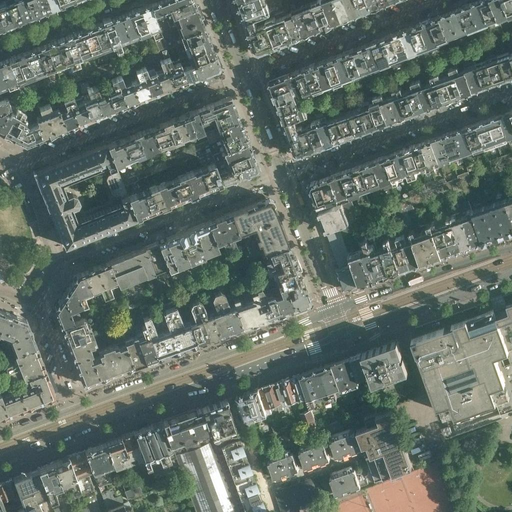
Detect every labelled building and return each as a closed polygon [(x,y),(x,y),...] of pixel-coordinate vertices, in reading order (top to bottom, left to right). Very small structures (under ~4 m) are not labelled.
[(23,20),(15,0),(8,0),(5,1),(14,24),(23,20)] [(32,16),(25,0),(15,0),(23,20),(32,16)] [(41,13),(36,0),(25,0),(32,16),(41,13)] [(51,9),(47,0),(36,0),(41,13),(51,9)] [(60,5),(57,0),(47,0),(51,9),(60,5)] [(168,6),(183,0),(156,0),(150,3),(154,13),(168,7),(168,6)] [(157,22),(165,19),(175,15),(196,6),(193,0),(183,0),(168,6),(168,7),(154,13),(157,22)] [(264,3),(262,0),(244,0),(238,3),(241,12),(264,3)] [(332,24),(322,0),(321,0),(313,4),(322,28),(332,24)] [(342,20),(333,0),(322,0),(332,24),(342,20)] [(352,16),(345,0),(333,0),(342,20),(352,16)] [(362,13),(356,0),(345,0),(352,16),(362,13)] [(372,9),(368,0),(356,0),(362,13),(372,9)] [(381,5),(379,0),(368,0),(372,9),(381,5)] [(486,21),(477,0),(469,3),(477,25),(486,21)] [(496,17),(489,0),(477,0),(486,21),(496,17)] [(506,13),(501,0),(489,0),(496,17),(506,13)] [(511,0),(501,0),(506,13),(507,15),(511,13),(511,0)] [(14,24),(5,1),(0,3),(0,16),(4,27),(14,24)] [(164,39),(161,31),(157,22),(154,13),(150,3),(140,7),(149,29),(157,50),(167,46),(164,39)] [(268,12),(264,3),(241,12),(245,21),(254,18),(268,12)] [(477,25),(469,3),(459,7),(467,28),(477,25)] [(322,28),(313,4),(303,8),(312,32),(322,28)] [(200,15),(196,6),(175,15),(178,24),(200,15)] [(149,29),(140,7),(130,10),(139,32),(149,29)] [(467,28),(459,7),(449,11),(457,32),(467,28)] [(312,32),(303,8),(293,11),(302,36),(312,32)] [(139,32),(130,10),(121,14),(129,36),(139,32)] [(302,36),(293,11),(289,13),(290,16),(286,17),(295,39),(302,36)] [(457,32),(449,11),(438,15),(447,36),(457,32)] [(129,36),(121,14),(111,18),(119,40),(129,36)] [(203,24),(200,15),(178,24),(182,32),(203,24)] [(447,36),(438,15),(429,19),(437,40),(447,36)] [(295,39),(286,17),(286,16),(277,19),(285,42),(295,39)] [(119,40),(111,18),(103,21),(112,44),(116,43),(118,49),(122,47),(119,40)] [(276,46),(267,23),(258,27),(254,18),(245,21),(256,51),(260,52),(276,46)] [(168,28),(165,19),(157,22),(161,31),(168,28)] [(285,42),(277,19),(267,23),(276,46),(285,42)] [(437,40),(429,19),(419,22),(428,46),(438,42),(437,40)] [(112,44),(103,21),(92,25),(101,48),(112,44)] [(428,46),(419,22),(410,26),(419,49),(428,46)] [(175,47),(186,43),(207,35),(203,24),(182,32),(164,39),(167,46),(170,45),(174,43),(175,47)] [(101,48),(92,25),(82,29),(91,52),(101,48)] [(419,49),(410,26),(400,30),(409,53),(419,49)] [(91,52),(82,29),(72,33),(81,56),(91,52)] [(409,53),(400,30),(391,33),(400,57),(409,53)] [(81,56),(72,33),(64,36),(76,65),(80,64),(78,58),(81,56)] [(400,57),(391,33),(381,37),(390,60),(400,57)] [(211,45),(207,35),(186,43),(190,53),(211,45)] [(76,65),(64,36),(56,39),(66,63),(70,61),(72,67),(76,65)] [(390,60),(381,37),(372,41),(381,64),(390,60)] [(66,63),(56,39),(46,43),(56,66),(66,63)] [(381,64),(372,41),(362,44),(371,68),(381,64)] [(56,66),(46,43),(36,47),(45,71),(56,66)] [(371,68),(362,44),(353,48),(362,72),(371,68)] [(470,52),(482,47),(481,44),(469,48),(470,52)] [(183,67),(192,63),(215,55),(211,45),(190,53),(179,58),(181,64),(183,67)] [(45,71),(36,47),(26,51),(35,75),(45,71)] [(364,78),(362,72),(353,48),(343,52),(352,75),(353,77),(356,76),(358,80),(364,78)] [(453,54),(451,48),(442,52),(444,58),(453,54)] [(147,54),(145,49),(136,52),(138,58),(144,55),(147,54)] [(35,75),(26,51),(16,55),(26,78),(35,75)] [(138,58),(136,52),(126,56),(127,60),(128,62),(138,58)] [(352,75),(343,52),(334,56),(343,79),(352,75)] [(444,58),(442,52),(432,56),(434,61),(444,58)] [(511,77),(511,59),(510,54),(498,58),(506,79),(511,77)] [(26,78),(16,55),(8,58),(16,80),(20,88),(24,86),(22,80),(26,78)] [(219,66),(215,55),(192,63),(197,76),(218,68),(219,66)] [(434,61),(432,56),(432,55),(422,58),(425,65),(434,61)] [(343,79),(334,56),(324,59),(333,83),(343,79)] [(16,80),(8,58),(0,60),(0,64),(7,83),(16,80)] [(187,80),(183,67),(181,64),(174,67),(170,58),(165,60),(175,85),(187,80)] [(506,79),(498,58),(487,62),(495,83),(506,79)] [(333,83),(324,59),(315,63),(324,87),(333,83)] [(175,85),(165,60),(160,62),(164,71),(157,74),(163,90),(175,85)] [(495,83),(487,62),(476,67),(483,87),(495,83)] [(109,67),(107,63),(97,67),(99,71),(103,70),(109,67)] [(197,76),(192,63),(183,67),(187,80),(197,76)] [(324,87),(315,63),(305,67),(314,90),(324,87)] [(472,91),(465,70),(460,72),(458,65),(453,67),(463,95),(472,91)] [(163,90),(157,74),(149,77),(146,67),(141,69),(151,95),(163,90)] [(314,90),(305,67),(295,70),(301,84),(300,85),(304,95),(314,90)] [(463,95),(453,67),(448,69),(451,76),(446,77),(454,98),(463,95)] [(483,87),(476,67),(465,70),(472,91),(483,87)] [(151,95),(141,69),(136,71),(139,78),(131,81),(132,84),(139,99),(151,95)] [(301,84),(295,70),(285,74),(290,86),(291,86),(292,87),(300,85),(301,84)] [(73,82),(70,73),(60,77),(63,86),(71,83),(73,82)] [(454,98),(446,77),(442,79),(439,73),(434,74),(444,102),(454,98)] [(290,86),(285,74),(270,80),(269,83),(273,93),(290,86)] [(444,102),(434,74),(430,76),(432,83),(427,85),(435,105),(444,102)] [(139,99),(132,84),(125,86),(121,77),(116,79),(127,104),(139,99)] [(127,104),(116,79),(111,80),(115,90),(108,93),(114,109),(127,104)] [(435,105),(427,85),(423,86),(420,80),(415,81),(425,109),(435,105)] [(425,109),(415,81),(411,83),(413,90),(409,91),(416,112),(425,109)] [(114,109),(108,93),(101,96),(97,86),(92,88),(102,114),(114,109)] [(295,95),(292,87),(291,86),(290,86),(273,93),(276,103),(295,95)] [(416,112),(409,91),(404,93),(402,87),(397,88),(407,115),(416,112)] [(102,114),(92,88),(87,90),(89,94),(81,96),(84,103),(90,119),(102,114)] [(407,115),(397,88),(392,90),(395,97),(390,99),(397,119),(407,115)] [(53,95),(51,90),(40,95),(42,100),(53,95)] [(397,119),(390,99),(385,100),(383,94),(378,95),(388,122),(397,119)] [(42,100),(40,95),(30,99),(32,104),(42,100)] [(90,119),(84,103),(77,106),(73,95),(68,97),(78,123),(90,119)] [(299,106),(295,95),(276,103),(281,113),(299,106)] [(388,122),(378,95),(373,97),(376,104),(371,106),(378,126),(388,122)] [(9,107),(7,102),(11,100),(9,96),(2,98),(0,99),(0,110),(5,109),(9,107)] [(239,119),(231,98),(232,98),(228,96),(228,97),(196,109),(204,130),(204,132),(218,127),(239,119)] [(78,123),(68,97),(63,99),(67,110),(60,112),(66,128),(78,123)] [(323,107),(319,98),(312,101),(316,110),(323,107)] [(66,128),(60,112),(59,110),(50,114),(50,111),(52,111),(52,110),(50,104),(44,107),(55,133),(66,128)] [(305,116),(305,114),(301,105),(299,106),(281,113),(285,124),(294,120),(305,116)] [(378,126),(371,106),(360,110),(368,129),(378,126)] [(0,131),(8,135),(21,111),(14,107),(9,115),(6,113),(4,113),(5,116),(0,125),(0,131)] [(55,133),(44,107),(39,109),(41,114),(42,114),(44,114),(45,116),(36,119),(37,122),(43,137),(55,133)] [(204,130),(196,109),(182,115),(189,136),(204,130)] [(368,129),(360,110),(350,114),(357,133),(368,129)] [(511,133),(511,115),(510,110),(499,114),(506,134),(507,135),(511,133)] [(18,141),(26,127),(27,124),(24,123),(25,121),(20,119),(21,117),(23,118),(25,113),(21,111),(8,135),(18,141)] [(357,133),(350,114),(339,118),(346,137),(357,133)] [(506,134),(499,114),(488,118),(495,138),(506,134)] [(189,136),(182,115),(167,121),(175,141),(189,136)] [(346,137),(339,118),(328,122),(335,141),(346,137)] [(495,138),(488,118),(476,122),(484,143),(495,138)] [(244,130),(239,119),(218,127),(222,138),(244,130)] [(335,141),(328,122),(328,121),(322,123),(321,119),(317,120),(326,145),(335,141)] [(306,152),(297,128),(294,120),(285,124),(296,153),(299,155),(306,152)] [(326,145),(317,120),(308,124),(309,128),(316,148),(326,145)] [(175,141),(167,121),(152,127),(160,147),(175,141)] [(43,137),(37,122),(26,127),(18,141),(26,145),(43,137)] [(484,143),(476,122),(465,126),(472,147),(484,143)] [(316,148),(309,128),(303,130),(302,126),(297,128),(306,152),(316,148)] [(472,147),(465,126),(454,130),(461,151),(472,147)] [(160,147),(152,127),(137,132),(145,153),(160,147)] [(226,149),(248,141),(244,130),(222,138),(208,143),(209,146),(210,150),(212,154),(221,151),(218,143),(223,141),(226,149)] [(461,151),(454,130),(442,134),(450,155),(461,151)] [(145,153),(137,132),(122,138),(130,159),(145,153)] [(450,155),(442,134),(431,138),(438,159),(450,155)] [(130,159),(122,138),(107,144),(116,165),(130,159)] [(438,159),(431,138),(422,142),(432,169),(436,168),(434,161),(438,159)] [(227,159),(251,150),(248,141),(226,149),(221,151),(212,154),(214,161),(215,163),(227,159)] [(195,152),(209,146),(208,143),(208,142),(193,147),(195,152)] [(432,169),(422,142),(412,145),(420,166),(425,164),(427,171),(432,169)] [(43,188),(60,231),(66,246),(136,217),(128,196),(123,185),(122,181),(120,177),(116,165),(107,144),(37,173),(43,188)] [(420,166),(412,145),(403,149),(413,176),(418,174),(415,168),(420,166)] [(196,156),(210,150),(209,146),(195,152),(196,156)] [(181,157),(195,152),(193,147),(179,153),(181,157)] [(413,176),(403,149),(393,152),(401,173),(406,171),(408,178),(413,176)] [(255,159),(251,150),(227,159),(230,168),(230,169),(255,159)] [(182,161),(196,156),(195,152),(181,157),(182,161)] [(403,180),(393,152),(384,155),(392,178),(394,183),(403,180)] [(511,158),(511,152),(502,157),(504,162),(511,158)] [(166,163),(181,157),(179,153),(164,159),(166,163)] [(392,178),(384,155),(373,159),(381,182),(392,178)] [(167,167),(182,161),(181,157),(166,163),(167,167)] [(151,169),(166,163),(164,159),(150,165),(151,169)] [(222,183),(256,170),(258,167),(255,159),(230,169),(230,168),(224,170),(218,172),(222,183)] [(381,182),(373,159),(362,163),(371,186),(381,182)] [(492,166),(490,161),(489,159),(478,163),(479,165),(481,171),(492,166)] [(216,167),(215,163),(214,161),(206,164),(207,167),(203,169),(202,166),(200,167),(208,188),(222,183),(218,172),(216,167)] [(479,165),(478,163),(477,161),(466,165),(468,169),(479,165)] [(506,168),(504,162),(493,166),(495,172),(506,168)] [(153,173),(167,167),(166,163),(151,169),(153,173)] [(371,186),(362,163),(352,167),(364,202),(369,201),(366,192),(363,191),(364,188),(371,186)] [(136,175),(151,169),(150,165),(135,171),(136,175)] [(495,172),(493,166),(492,166),(481,171),(483,176),(495,172)] [(208,188),(200,167),(198,167),(199,170),(195,172),(194,169),(186,172),(194,194),(208,188)] [(364,202),(352,167),(341,171),(349,193),(349,194),(356,191),(358,193),(357,195),(360,204),(364,202)] [(138,179),(153,173),(151,169),(136,175),(138,179)] [(122,181),(136,175),(135,171),(120,177),(122,181)] [(349,193),(341,171),(330,175),(338,197),(349,193)] [(483,176),(481,171),(471,174),(473,180),(483,176)] [(194,194),(186,172),(178,176),(179,178),(174,180),(173,177),(172,178),(180,200),(194,194)] [(473,180),(471,174),(460,179),(462,184),(473,180)] [(123,185),(138,179),(136,175),(122,181),(123,185)] [(340,203),(330,175),(319,179),(330,207),(340,203)] [(180,200),(172,178),(170,179),(171,182),(166,183),(165,181),(157,184),(165,206),(180,200)] [(330,207),(319,179),(310,182),(308,186),(318,212),(330,207)] [(462,184),(460,179),(450,182),(452,188),(462,184)] [(452,188),(450,182),(440,186),(442,192),(452,188)] [(165,206),(157,184),(149,187),(150,190),(145,192),(144,189),(142,190),(151,212),(165,206)] [(442,192),(440,186),(430,190),(432,196),(442,192)] [(151,212),(142,190),(140,191),(141,193),(137,195),(136,193),(128,196),(136,217),(151,212)] [(432,196),(430,190),(420,194),(422,200),(432,196)] [(430,222),(422,200),(420,194),(410,198),(413,205),(420,226),(424,225),(416,204),(419,203),(428,228),(421,230),(422,232),(431,258),(442,255),(430,223),(430,222)] [(278,219),(273,205),(274,203),(272,199),(268,197),(250,204),(252,210),(251,212),(254,221),(256,221),(257,222),(258,224),(261,223),(262,225),(278,219)] [(409,198),(402,201),(400,202),(402,209),(413,205),(410,198),(409,198)] [(355,208),(351,199),(346,201),(349,210),(355,208)] [(511,229),(511,219),(506,202),(494,206),(503,233),(511,229)] [(343,213),(340,203),(330,207),(318,212),(322,221),(343,213)] [(257,222),(256,221),(254,221),(251,212),(252,210),(250,204),(231,211),(238,231),(241,241),(255,235),(251,225),(257,222)] [(503,233),(494,206),(484,210),(493,236),(503,233)] [(483,240),(473,214),(471,208),(465,210),(467,216),(463,218),(472,244),(483,240)] [(493,236),(484,210),(473,214),(483,240),(487,239),(493,236)] [(238,231),(231,211),(230,212),(218,217),(230,246),(235,244),(231,234),(238,231)] [(347,222),(343,213),(322,221),(326,230),(338,225),(339,225),(347,222)] [(472,244),(463,218),(458,220),(456,214),(451,216),(462,247),(472,244)] [(462,247),(451,216),(446,218),(448,223),(443,225),(452,251),(462,247)] [(230,246),(218,217),(207,221),(215,240),(220,238),(224,248),(230,246)] [(360,225),(358,218),(350,221),(352,228),(360,225)] [(269,237),(282,232),(283,232),(278,219),(262,225),(261,223),(258,224),(257,222),(251,225),(255,235),(241,241),(243,249),(270,239),(269,237)] [(218,249),(215,240),(207,221),(166,238),(158,241),(168,266),(169,269),(188,261),(189,262),(204,256),(204,254),(218,249)] [(352,228),(350,221),(347,222),(339,225),(342,232),(352,228)] [(452,251),(443,225),(436,227),(434,221),(430,222),(430,223),(442,255),(452,251)] [(431,258),(422,232),(417,234),(413,224),(408,225),(409,230),(412,238),(413,238),(421,262),(431,258)] [(360,284),(349,253),(338,225),(326,230),(341,267),(336,269),(343,287),(345,288),(346,289),(360,284)] [(411,266),(400,235),(399,235),(396,227),(387,230),(390,238),(389,238),(401,269),(411,266)] [(390,273),(381,248),(377,250),(376,247),(377,246),(372,229),(364,232),(367,239),(380,277),(390,273)] [(246,259),(251,257),(288,244),(283,232),(282,232),(269,237),(270,239),(243,249),(246,259)] [(421,262),(413,238),(412,238),(406,240),(404,233),(400,235),(411,266),(421,262)] [(401,269),(389,238),(388,234),(383,236),(386,244),(380,246),(381,248),(390,273),(401,269)] [(380,277),(367,239),(362,241),(366,250),(361,252),(371,280),(380,277)] [(168,266),(158,241),(109,260),(117,279),(119,284),(144,273),(144,275),(168,266)] [(293,256),(288,244),(251,257),(253,262),(263,259),(266,266),(293,256)] [(371,280),(361,252),(354,254),(354,252),(349,253),(360,284),(371,280)] [(293,256),(266,266),(263,266),(268,278),(297,267),(293,256)] [(109,283),(117,279),(109,260),(96,265),(110,300),(115,298),(109,283)] [(110,300),(96,265),(83,271),(91,290),(100,286),(106,302),(110,300)] [(277,287),(284,285),(301,278),(297,267),(268,278),(265,279),(269,290),(277,287)] [(83,293),(91,290),(83,271),(77,273),(72,281),(71,283),(70,284),(79,306),(81,311),(89,308),(83,293)] [(309,298),(301,278),(284,285),(293,308),(307,303),(309,298)] [(255,289),(253,283),(253,281),(246,284),(247,288),(245,289),(248,297),(244,298),(246,303),(253,322),(266,318),(255,289)] [(79,306),(70,284),(69,285),(69,286),(68,287),(63,295),(68,309),(76,306),(79,306)] [(293,308),(284,285),(277,287),(279,292),(273,294),(279,313),(293,308)] [(253,322),(246,303),(240,305),(238,299),(237,293),(235,288),(229,290),(234,305),(242,326),(253,322)] [(279,313),(273,294),(272,293),(266,295),(260,288),(255,289),(266,318),(279,313)] [(208,338),(194,300),(190,289),(178,293),(184,308),(188,306),(193,320),(189,321),(190,324),(197,342),(208,338)] [(231,330),(217,291),(214,293),(212,298),(217,311),(212,313),(219,334),(231,330)] [(242,326),(234,305),(228,307),(223,292),(220,291),(217,291),(231,330),(242,326)] [(71,316),(68,309),(63,295),(61,298),(62,298),(60,299),(54,308),(56,313),(61,325),(80,318),(78,313),(71,316)] [(219,334),(212,313),(207,315),(202,300),(198,298),(194,300),(208,338),(219,334)] [(511,302),(506,304),(508,311),(503,313),(496,316),(493,309),(487,312),(451,324),(444,327),(411,339),(436,408),(450,402),(455,416),(495,401),(500,414),(511,409),(511,302)] [(197,342),(190,324),(183,326),(181,320),(179,321),(178,318),(180,317),(178,311),(176,312),(174,306),(169,307),(184,347),(197,342)] [(184,347),(169,307),(165,309),(167,315),(164,316),(167,322),(169,321),(170,324),(168,325),(170,331),(164,333),(170,352),(184,347)] [(0,331),(5,333),(12,314),(11,314),(8,313),(6,312),(5,312),(2,311),(3,310),(1,310),(0,309),(0,331)] [(116,319),(114,312),(106,315),(107,317),(108,322),(116,319)] [(29,327),(26,320),(22,318),(20,318),(20,317),(12,314),(5,333),(11,336),(13,335),(14,332),(16,333),(16,335),(30,329),(29,327)] [(170,352),(164,333),(157,335),(155,329),(153,330),(152,328),(154,327),(152,320),(150,321),(147,315),(143,317),(157,356),(170,352)] [(92,333),(90,328),(88,329),(87,325),(85,325),(82,317),(80,318),(61,325),(67,342),(92,333)] [(157,356),(143,317),(137,319),(139,325),(141,326),(144,336),(146,337),(138,340),(145,361),(157,356)] [(35,342),(33,337),(32,336),(33,336),(30,329),(16,335),(11,337),(16,352),(36,344),(35,342)] [(92,352),(89,343),(93,342),(92,338),(94,337),(92,333),(67,342),(74,359),(89,353),(92,352)] [(145,361),(138,340),(136,334),(124,339),(134,365),(145,361)] [(134,365),(124,339),(107,346),(116,371),(117,371),(134,365)] [(408,370),(397,339),(361,353),(341,359),(352,388),(358,386),(356,382),(359,381),(358,378),(369,374),(372,383),(408,370)] [(48,377),(46,372),(46,371),(45,369),(40,354),(39,354),(39,352),(36,344),(16,352),(14,352),(17,359),(13,361),(14,363),(12,364),(11,361),(6,363),(5,366),(8,374),(11,375),(15,373),(18,379),(25,376),(27,380),(32,381),(34,385),(37,384),(43,400),(53,396),(54,396),(54,395),(53,395),(54,393),(55,393),(54,393),(54,391),(54,392),(52,386),(51,384),(49,379),(48,377)] [(116,371),(107,346),(102,348),(103,350),(99,352),(99,353),(92,355),(94,359),(93,359),(100,377),(116,371)] [(100,378),(100,377),(93,359),(90,360),(89,358),(91,357),(89,353),(74,359),(82,381),(82,382),(83,384),(85,383),(100,378)] [(352,388),(341,359),(332,363),(341,387),(344,386),(346,390),(352,388)] [(342,390),(341,387),(332,363),(321,367),(332,398),(338,396),(337,392),(342,390)] [(332,398),(321,367),(320,366),(309,370),(310,370),(320,398),(325,396),(326,400),(332,398)] [(320,398),(310,370),(299,374),(307,395),(311,406),(316,404),(315,400),(320,398)] [(307,395),(299,374),(290,377),(298,398),(307,395)] [(298,398),(290,377),(281,380),(287,395),(289,401),(298,398)] [(287,395),(281,380),(275,382),(282,404),(286,402),(284,396),(287,395)] [(25,407),(18,387),(10,390),(7,381),(0,383),(0,392),(8,413),(25,407)] [(66,390),(63,382),(57,385),(60,392),(66,390)] [(282,404),(275,382),(267,385),(273,404),(277,403),(279,408),(283,406),(282,404)] [(37,384),(34,385),(27,388),(25,385),(18,387),(25,407),(43,400),(37,384)] [(273,404),(267,385),(259,387),(266,411),(267,412),(271,410),(270,405),(273,404)] [(266,411),(259,387),(248,391),(256,415),(266,411)] [(256,415),(248,391),(236,395),(244,419),(256,415)] [(239,437),(229,408),(226,401),(227,401),(227,400),(227,399),(226,398),(225,398),(224,398),(223,399),(223,400),(202,407),(201,408),(215,446),(239,437)] [(239,511),(238,507),(236,503),(234,498),(233,493),(231,489),(229,484),(227,479),(226,475),(224,470),(222,465),(220,461),(219,456),(217,451),(215,446),(201,408),(201,407),(161,421),(170,446),(182,479),(183,479),(195,511),(239,511)] [(402,437),(391,407),(377,412),(377,411),(371,413),(370,413),(366,415),(366,416),(364,417),(365,418),(368,425),(357,429),(365,451),(377,483),(414,469),(402,437)] [(319,427),(312,410),(301,413),(308,432),(309,435),(320,432),(319,427)] [(354,422),(352,416),(340,420),(342,426),(354,422)] [(342,426),(340,420),(329,424),(331,430),(342,426)] [(170,446),(161,421),(151,425),(164,461),(169,459),(165,448),(170,446)] [(164,461),(151,425),(151,424),(142,428),(133,431),(143,461),(145,466),(150,465),(154,475),(167,470),(164,461)] [(331,430),(329,424),(319,427),(320,432),(321,433),(331,430)] [(294,437),(290,426),(281,428),(285,440),(280,442),(282,448),(296,444),(294,437)] [(361,448),(355,431),(353,431),(351,428),(331,435),(332,439),(330,439),(336,457),(344,454),(344,453),(352,451),(361,448)] [(143,461),(133,431),(121,435),(121,436),(130,462),(132,465),(143,461)] [(310,439),(309,435),(308,432),(300,435),(302,441),(310,439)] [(302,441),(300,435),(294,437),(296,444),(302,441)] [(130,462),(121,436),(105,441),(114,464),(115,467),(130,462)] [(243,447),(239,437),(215,446),(217,451),(222,449),(223,454),(243,447)] [(330,459),(324,441),(322,442),(321,438),(300,445),(301,449),(299,450),(305,467),(314,464),(313,464),(321,461),(321,462),(330,459)] [(113,481),(108,466),(114,464),(105,441),(85,449),(82,450),(69,456),(81,489),(84,497),(95,493),(88,472),(90,471),(92,470),(98,486),(113,481)] [(246,456),(243,447),(223,454),(219,456),(220,461),(225,459),(227,463),(246,456)] [(299,469),(293,452),(291,452),(290,449),(269,456),(270,460),(268,460),(274,478),(283,475),(282,474),(290,472),(299,469)] [(81,489),(69,456),(53,462),(61,483),(69,480),(74,492),(81,489)] [(250,466),(246,456),(227,463),(222,465),(224,470),(229,468),(230,473),(250,466)] [(43,511),(37,499),(42,496),(46,494),(48,494),(50,500),(57,498),(53,486),(61,483),(53,462),(32,470),(25,473),(13,478),(23,505),(24,506),(17,509),(18,511),(43,511)] [(361,486),(356,472),(355,468),(353,469),(352,465),(331,472),(332,476),(330,477),(336,494),(361,486)] [(250,466),(230,473),(226,475),(227,479),(232,478),(234,482),(253,475),(250,466)] [(172,483),(169,474),(159,477),(163,487),(172,483)] [(257,485),(253,475),(234,482),(229,484),(231,489),(236,487),(237,492),(257,485)] [(163,487),(159,477),(152,480),(155,490),(163,487)] [(23,505),(13,478),(5,481),(15,507),(23,505)] [(299,511),(297,505),(321,497),(314,478),(276,491),(282,510),(287,508),(287,511),(299,511)] [(15,507),(5,481),(0,482),(0,495),(2,500),(6,511),(11,509),(15,507)] [(257,485),(237,492),(233,493),(234,498),(239,496),(241,501),(260,494),(257,485)] [(141,492),(139,486),(124,491),(126,497),(141,492)] [(123,503),(120,495),(114,497),(108,489),(101,492),(107,509),(123,503)] [(98,502),(95,493),(84,497),(88,506),(98,502)] [(260,494),(241,501),(236,503),(238,507),(243,506),(244,510),(263,503),(260,494)] [(128,511),(131,511),(130,507),(130,505),(129,502),(128,501),(127,501),(123,503),(107,509),(108,511),(128,511)] [(98,511),(101,511),(98,502),(88,506),(89,511),(98,511)] [(266,511),(263,503),(244,510),(239,511),(266,511)]
